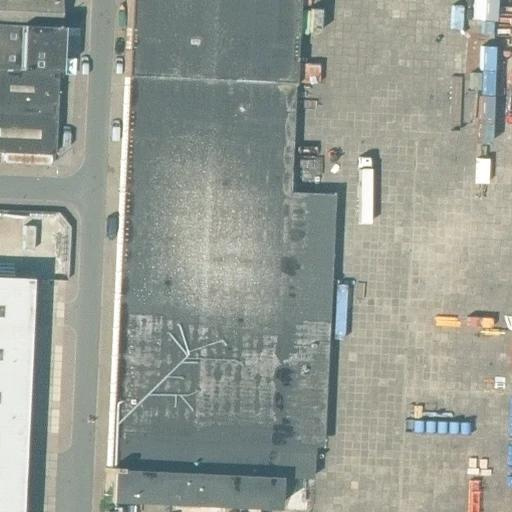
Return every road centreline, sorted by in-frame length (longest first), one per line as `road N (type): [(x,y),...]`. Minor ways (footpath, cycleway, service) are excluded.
road 1 (unknown): [(332,511),(371,0)]
road 2 (unclassified): [(75,511),(90,189)]
road 3 (unclassified): [(90,189),(98,0)]
